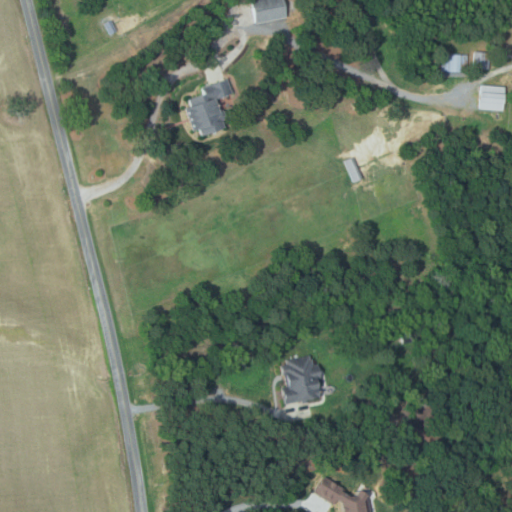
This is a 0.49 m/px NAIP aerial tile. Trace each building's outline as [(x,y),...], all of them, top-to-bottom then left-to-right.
[(284,0),(288,16),(256,23),(251,0),(284,0)] [(110,35),(105,23),(112,19),(118,31),(110,35)] [(491,52),(489,69),(474,67),(475,50),(491,52)] [(468,71),(442,71),(442,53),(468,53),(468,71)] [(203,135),(201,128),(194,130),(186,107),(192,105),(189,97),(195,95),(193,89),(228,78),(233,94),(217,100),(226,127),(203,135)] [(506,87),(504,111),(480,109),(482,85),(506,87)] [(354,156),(364,178),(354,183),(344,161),(354,156)] [(403,343),(401,336),(414,333),(416,340),(403,343)] [(311,355),(311,359),(313,358),(314,364),(319,363),(322,378),(319,378),(322,397),(284,403),(282,387),(287,386),(285,374),(283,374),(282,365),(287,364),(287,359),(311,355)] [(314,491),(324,476),(345,490),(343,491),(355,497),(361,490),(369,494),(368,498),(371,511),(339,511),(339,506),(342,505),(342,501),(338,499),(335,505),(314,491)]
